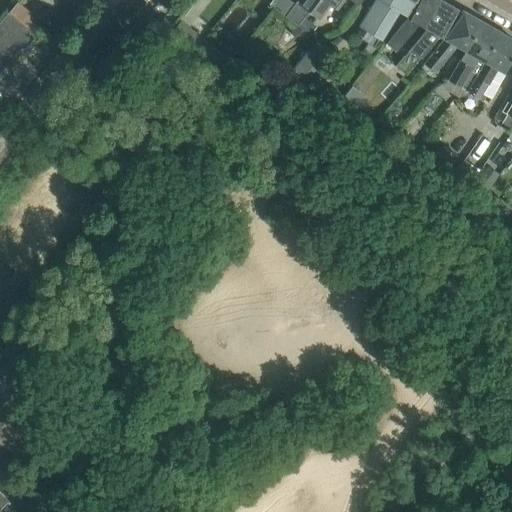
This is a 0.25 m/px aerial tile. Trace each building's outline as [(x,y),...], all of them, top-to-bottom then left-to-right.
[(231,0),(219,29),(239,39),(253,8),(234,0),(231,0)] [(307,12),(316,0),(305,0),(301,5),(298,3),(297,4),(291,0),(276,0),(272,6),(297,26),(307,12)] [(361,1),(361,0),(316,0),(307,12),(318,21),(331,5),(336,10),(344,0),(351,0),(358,5),(361,1)] [(411,7),(416,1),(416,0),(375,0),(374,2),(376,3),(372,9),(376,11),(366,26),(382,37),(401,6),(406,9),(411,7)] [(426,28),(442,0),(421,0),(417,8),(411,18),(407,17),(386,42),(396,50),(418,23),(426,28)] [(407,74),(438,35),(442,37),(458,9),(442,0),(426,28),(405,54),(404,54),(395,65),(407,74)] [(0,71),(20,48),(34,31),(10,11),(0,22),(0,71)] [(466,51),(482,23),(464,12),(452,28),(425,63),(436,72),(457,47),(464,50),(466,51)] [(155,17),(146,29),(159,39),(172,21),(163,15),(159,20),(155,17)] [(306,16),(298,27),(309,36),(317,26),(306,16)] [(167,43),(190,60),(205,40),(182,22),(167,43)] [(485,61),(502,34),(482,23),(466,51),(464,50),(448,79),(464,88),(467,90),(484,61),(485,61)] [(487,96),(491,98),(511,60),(511,39),(502,34),(485,61),(484,61),(467,90),(484,100),(487,96)] [(314,39),(281,81),(301,97),(334,54),(314,39)] [(205,40),(190,60),(214,79),(229,58),(205,40)] [(352,86),(331,112),(362,138),(373,123),(355,108),(364,96),(352,86)] [(511,101),(509,100),(503,110),(511,115),(511,101)] [(397,138),(384,155),(395,163),(408,146),(397,138)] [(443,177),(458,155),(443,145),(429,167),(443,177)] [(465,160),(450,182),(465,191),(479,170),(465,160)] [(480,171),(468,189),(481,197),(493,179),(480,171)] [(37,380),(28,388),(34,394),(42,385),(37,380)] [(0,511),(2,511),(1,509),(10,500),(9,499),(9,500),(0,491),(0,511)]
